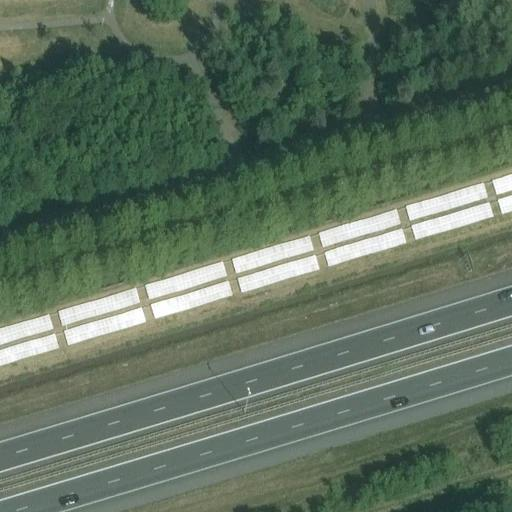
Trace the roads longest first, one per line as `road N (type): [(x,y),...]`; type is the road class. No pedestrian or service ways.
road 1 (unclassified): [(511,81),(0,239)]
road 2 (motorway): [(511,301),(0,458)]
road 3 (motorway): [(18,511),(511,366)]
